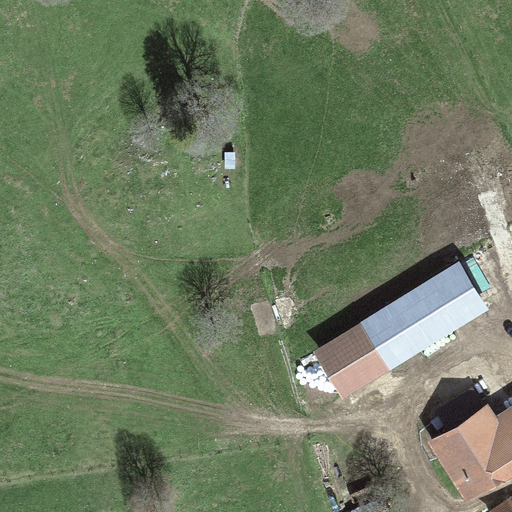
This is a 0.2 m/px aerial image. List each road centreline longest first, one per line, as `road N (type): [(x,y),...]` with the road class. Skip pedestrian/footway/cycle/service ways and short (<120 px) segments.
road 1 (track): [(511,351),(303,430),(45,380),(0,397)]
road 2 (track): [(491,193),(402,96),(266,0)]
